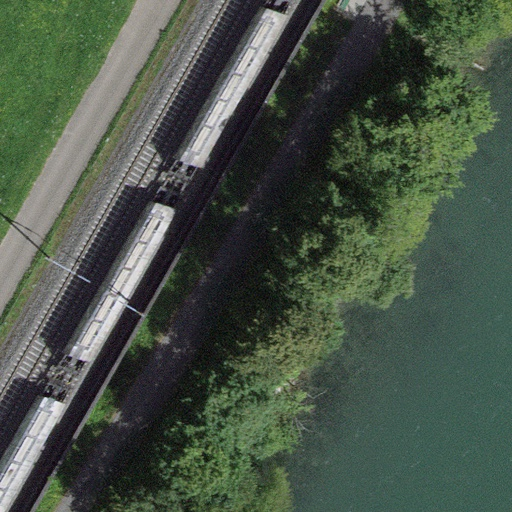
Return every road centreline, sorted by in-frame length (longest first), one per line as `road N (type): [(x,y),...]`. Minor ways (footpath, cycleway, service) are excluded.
road 1 (residential): [(359,0),(66,511)]
road 2 (residential): [(0,285),(162,0)]
